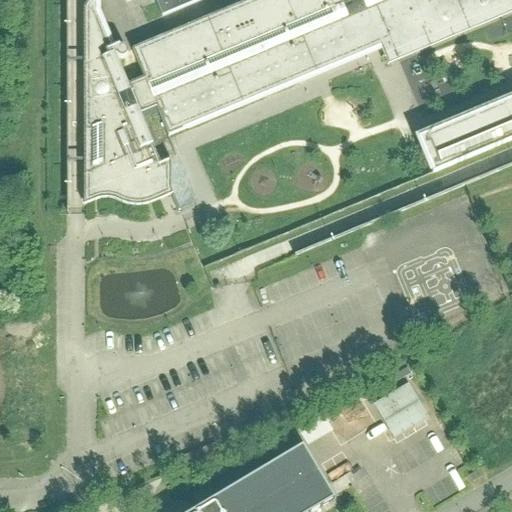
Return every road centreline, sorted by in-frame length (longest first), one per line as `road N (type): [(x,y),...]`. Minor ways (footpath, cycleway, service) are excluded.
road 1 (unclassified): [(0,500),(54,495),(67,481),(72,234)]
road 2 (track): [(24,0),(22,120),(0,156)]
